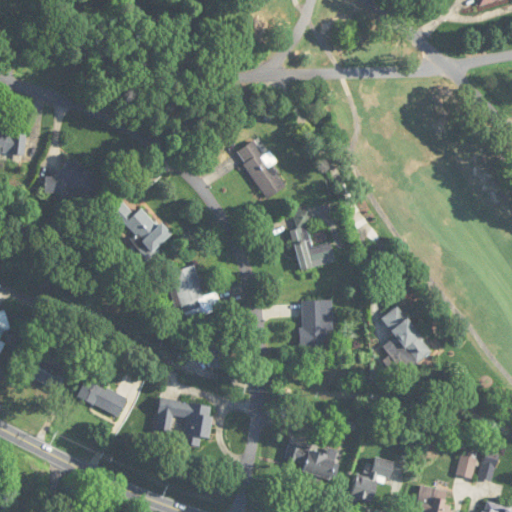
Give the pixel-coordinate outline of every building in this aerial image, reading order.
[(0,150),(24,154),(27,133),(0,129),(0,150)] [(264,156),(255,141),(237,152),(266,199),(286,187),(272,165),(276,162),(270,152),(264,156)] [(69,199),(85,209),(102,184),(67,160),(52,182),(72,195),(69,199)] [(170,236),(143,206),(134,214),(121,200),(105,214),(116,227),(123,221),(138,238),(133,242),(146,257),(170,236)] [(336,261),(331,242),(312,247),(306,225),(313,223),(309,206),(292,210),(297,229),(291,230),(301,270),(336,261)] [(203,296),(195,266),(172,272),(184,320),(222,310),(218,292),(203,296)] [(333,330),(333,301),(300,301),(300,347),(327,347),(327,330),(333,330)] [(409,370),(433,352),(398,306),(381,319),(405,350),(398,356),(409,370)] [(228,368),(228,344),(190,344),(190,357),(210,357),(210,368),(228,368)] [(31,352),(23,373),(61,389),(68,370),(59,366),(65,351),(52,346),(47,358),(31,352)] [(127,398),(85,380),(78,398),(119,416),(127,398)] [(214,406),(160,399),(156,431),(171,433),(173,415),(187,418),(184,444),(200,447),(201,438),(209,439),(214,406)] [(337,458),(289,445),(284,465),(332,478),(337,458)] [(478,454),(462,450),(456,475),(473,479),(478,454)] [(493,482),(500,456),(486,452),(479,478),(493,482)] [(394,462),(377,456),(368,480),(358,476),(351,498),(379,507),(394,462)] [(451,511),(454,503),(447,502),(449,491),(421,485),(415,511),(451,511)]
